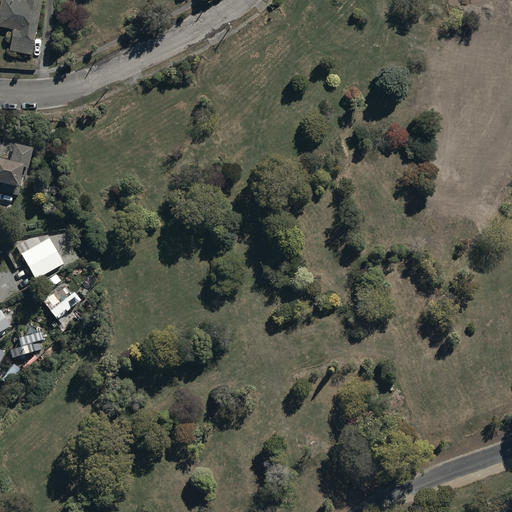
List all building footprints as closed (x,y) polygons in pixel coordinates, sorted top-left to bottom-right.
[(11,49),(31,54),(42,0),(2,0),(0,10),(0,24),(15,28),(11,49)] [(10,160),(0,157),(0,182),(2,183),(0,190),(18,195),(22,177),(20,176),(22,167),(28,168),(33,148),(14,143),(10,160)] [(49,238),(22,254),(36,279),(64,263),(49,238)] [(148,334),(176,307),(168,299),(171,296),(172,298),(209,291),(207,281),(214,280),(209,254),(159,264),(162,279),(155,286),(151,281),(123,308),(148,334)] [(1,309),(0,309),(0,331),(10,326),(1,309)] [(128,338),(126,330),(109,335),(116,357),(138,350),(134,337),(128,338)]
